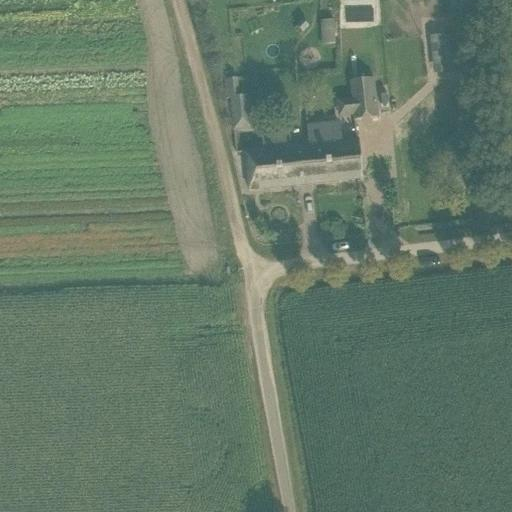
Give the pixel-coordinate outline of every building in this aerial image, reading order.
[(334,44),(333,20),(320,21),(321,45),(334,44)] [(365,42),(365,26),(340,26),(340,43),(365,42)] [(455,71),(454,34),(429,34),(430,71),(455,71)] [(233,130),(253,128),(248,96),(240,97),(238,79),(226,80),(233,130)] [(377,119),(373,79),(349,82),(351,99),(337,101),(339,119),(354,117),(355,121),(377,119)] [(430,151),(428,96),(390,97),(392,152),(430,151)] [(308,126),(310,144),(315,184),(362,179),(358,139),(341,141),(339,123),(308,126)] [(249,191),(315,184),(310,144),(286,147),(285,135),(261,138),(262,149),(245,151),(249,191)] [(487,176),(466,179),(468,193),(488,191),(487,176)]
